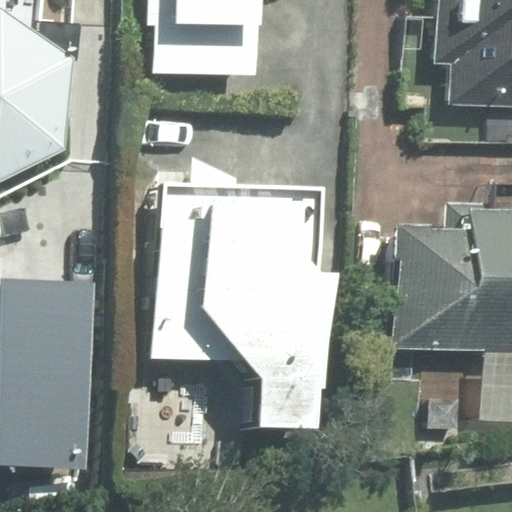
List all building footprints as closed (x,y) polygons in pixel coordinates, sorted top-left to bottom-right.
[(21,0),(0,0),(0,174),(16,167),(16,155),(42,156),(45,59),(19,59),(21,0)] [(140,0),(138,76),(237,79),(239,0),(140,0)] [(511,0),(421,0),(420,69),(436,70),(435,114),(511,116),(511,0)] [(307,194),(140,190),(139,228),(129,228),(126,364),(227,366),(225,435),(301,437),(307,194)] [(434,232),(375,231),(372,355),(468,358),(466,426),(511,427),(511,220),(471,220),(472,195),(434,194),(434,232)] [(0,474),(63,475),(65,289),(0,288),(0,474)]
